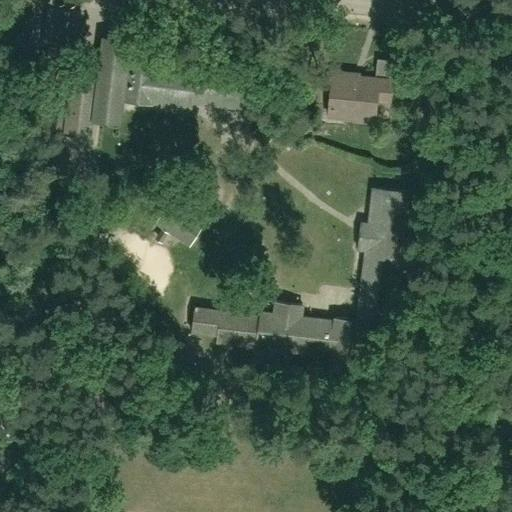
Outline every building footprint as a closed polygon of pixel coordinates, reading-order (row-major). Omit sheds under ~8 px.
[(46,44),(81,45),(82,9),(48,8),(46,44)] [(117,129),(120,106),(184,116),(185,104),(229,111),(234,75),(185,67),(184,74),(126,65),(129,47),(96,42),(83,124),(117,129)] [(382,103),(392,104),(396,64),(377,62),(376,75),(329,71),(325,119),(380,125),(382,103)] [(395,372),(411,195),(365,191),(362,228),(354,227),(351,258),(360,259),(354,323),(302,318),(303,307),(272,304),(271,313),(195,307),(192,351),(351,365),(351,368),(395,372)] [(167,206),(154,227),(191,250),(204,228),(167,206)]
